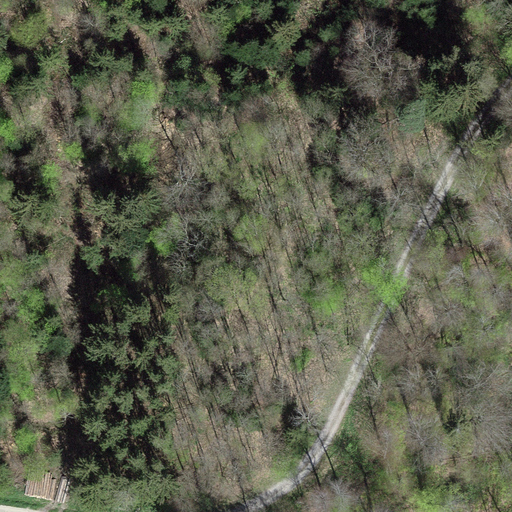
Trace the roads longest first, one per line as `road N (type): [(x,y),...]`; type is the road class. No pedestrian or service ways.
road 1 (track): [(511,79),(455,155),(322,441),(293,478),(242,511)]
road 2 (track): [(511,354),(491,407),(488,511)]
